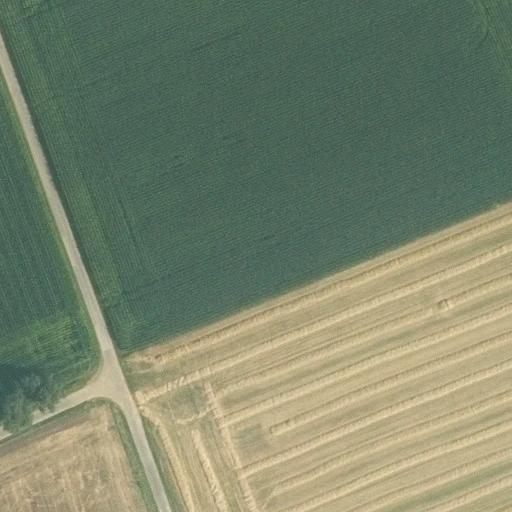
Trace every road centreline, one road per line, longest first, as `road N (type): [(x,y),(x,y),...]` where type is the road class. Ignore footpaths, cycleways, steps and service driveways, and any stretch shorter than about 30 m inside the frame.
road 1 (unclassified): [(163,511),(0,49)]
road 2 (track): [(0,433),(116,380)]
